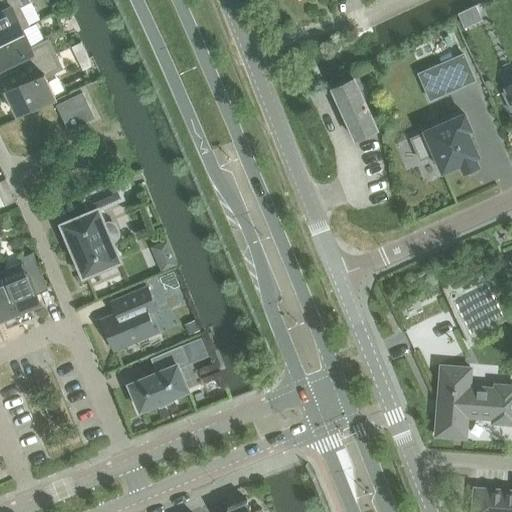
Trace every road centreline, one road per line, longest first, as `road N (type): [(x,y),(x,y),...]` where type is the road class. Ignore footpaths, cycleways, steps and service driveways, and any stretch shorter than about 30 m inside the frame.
road 1 (secondary): [(343,392),(178,0)]
road 2 (secondary): [(136,0),(253,239),(302,387)]
road 3 (unclassified): [(227,0),(336,276)]
road 4 (residential): [(336,276),(511,198)]
road 5 (unclassified): [(336,276),(408,452)]
road 6 (tertiary): [(302,387),(132,461)]
road 7 (tertiary): [(146,495),(315,422)]
road 8 (residential): [(73,326),(132,461)]
road 9 (residential): [(73,326),(26,205)]
road 10 (secondary): [(391,511),(343,392)]
